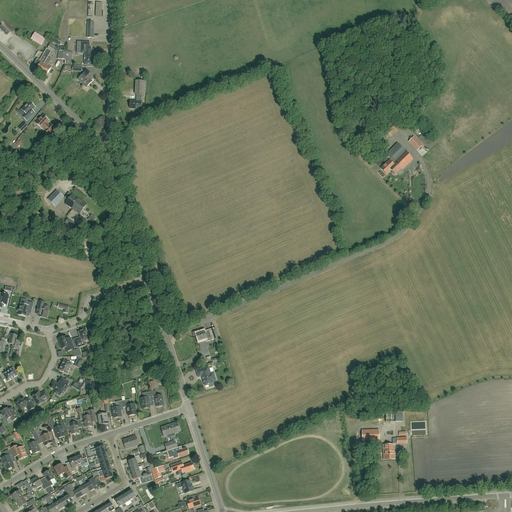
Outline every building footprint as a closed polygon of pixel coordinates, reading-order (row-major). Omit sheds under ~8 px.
[(2,25),(0,26),(0,29),(6,35),(9,32),(2,25)] [(31,39),(41,45),(45,39),(35,33),(31,39)] [(56,54),(60,48),(57,46),(56,48),(50,44),(47,49),(56,54)] [(85,48),(84,61),(85,61),(85,65),(84,65),(90,65),(93,65),(93,62),(96,63),(96,60),(96,54),(91,54),(91,48),(85,48)] [(48,66),(52,59),(48,57),(51,52),(46,50),(40,61),(37,59),(33,66),(37,70),(46,76),(51,68),(48,66)] [(71,66),(72,53),(59,51),(58,60),(65,61),(65,65),(71,66)] [(90,80),(93,78),(90,75),(87,71),(84,74),(78,80),(86,88),(92,82),(90,80)] [(146,82),(137,81),(136,95),(136,102),(130,101),(130,109),(141,110),(141,102),(141,96),(145,96),(146,82)] [(26,121),(31,116),(35,113),(32,110),(35,108),(30,102),(22,110),(25,114),(22,117),(26,121)] [(41,129),(42,128),(49,134),(54,129),(50,125),(49,127),(46,124),(49,121),(43,116),(36,124),(41,129)] [(383,128),(385,131),(383,133),(386,138),(389,136),(390,137),(392,136),(391,134),(393,133),(394,134),(398,132),(390,122),(383,128)] [(19,128),(22,132),(27,126),(24,123),(19,128)] [(414,137),(409,142),(417,151),(422,146),(414,137)] [(402,170),(413,159),(397,144),(386,155),(394,163),(393,164),(389,161),(381,169),(387,175),(391,171),(393,172),(392,173),(392,174),(393,175),(394,175),(395,174),(395,175),(401,169),(402,170)] [(55,207),(64,198),(56,191),(48,200),(55,207)] [(87,205),(78,199),(73,195),(66,204),(80,214),(87,205)] [(35,226),(41,215),(29,209),(21,225),(30,229),(32,224),(35,226)] [(56,225),(58,219),(48,215),(47,218),(46,217),(45,220),(56,225)] [(0,308),(1,309),(2,305),(6,305),(6,306),(6,305),(7,301),(9,295),(2,294),(1,298),(0,297),(0,308)] [(26,306),(21,304),(20,309),(19,309),(18,309),(17,310),(17,311),(17,312),(18,313),(19,313),(18,315),(26,317),(27,313),(28,309),(32,310),(33,303),(27,302),(26,306)] [(36,314),(40,315),(39,317),(46,319),(49,307),(45,306),(45,303),(39,302),(36,314)] [(214,340),(218,339),(217,334),(215,328),(211,330),(209,331),(208,331),(204,332),(207,339),(206,339),(207,342),(214,340)] [(77,348),(85,346),(87,345),(85,342),(89,341),(87,337),(89,337),(86,329),(82,330),(83,331),(79,333),(80,338),(74,340),(77,348)] [(198,337),(199,339),(199,341),(206,339),(207,339),(204,332),(197,335),(198,337)] [(18,350),(19,343),(20,342),(16,341),(17,336),(11,335),(9,344),(12,345),(11,349),(18,350)] [(74,349),(71,342),(70,338),(67,340),(66,337),(58,340),(62,349),(65,348),(67,352),(74,349)] [(83,362),(78,359),(74,366),(80,369),(83,362)] [(59,371),(67,375),(72,365),(64,361),(59,371)] [(209,367),(196,371),(198,378),(202,377),(205,387),(209,385),(210,388),(214,387),(213,384),(214,384),(213,382),(216,381),(214,373),(211,374),(209,367)] [(8,382),(18,376),(17,375),(18,374),(16,371),(15,372),(13,368),(3,375),(8,382)] [(66,387),(69,383),(62,378),(58,384),(54,382),(52,384),(53,385),(51,389),(55,391),(54,393),(59,396),(61,392),(62,393),(64,390),(63,389),(65,386),(66,387)] [(38,406),(41,404),(44,402),(44,401),(49,398),(45,392),(40,395),(39,393),(36,395),(35,394),(33,395),(33,396),(32,397),(38,406)] [(150,393),(152,401),(155,400),(156,407),(157,407),(158,408),(161,407),(162,406),(163,406),(162,396),(156,397),(155,392),(150,393)] [(143,394),(143,399),(141,399),(142,409),(144,409),(145,410),(148,409),(149,408),(150,408),(149,401),(152,401),(150,393),(146,393),(143,394)] [(122,402),(123,408),(127,407),(128,416),(136,415),(134,405),(131,405),(130,400),(125,401),(124,397),(121,398),(122,402)] [(28,399),(25,401),(24,398),(21,400),(20,398),(17,401),(18,402),(15,404),(20,411),(27,406),(28,408),(27,409),(29,411),(34,408),(28,399)] [(122,402),(116,403),(117,408),(112,409),(114,418),(122,417),(120,409),(123,409),(123,408),(122,402)] [(12,408),(8,410),(8,408),(2,412),(3,415),(4,418),(5,418),(7,420),(10,418),(12,421),(18,418),(14,412),(12,408)] [(396,422),(400,422),(400,412),(402,412),(402,411),(402,409),(398,409),(396,409),(396,412),(386,412),(386,414),(386,424),(396,424),(396,422)] [(84,412),(85,417),(84,417),(85,427),(93,426),(92,421),(95,420),(94,410),(89,411),(84,412)] [(100,425),(108,424),(106,414),(98,415),(100,425)] [(71,419),(66,420),(65,420),(67,429),(71,429),(71,431),(72,435),(79,433),(78,428),(82,428),(81,420),(76,421),(76,423),(71,424),(71,419)] [(56,428),(53,420),(48,421),(51,430),(54,429),(57,439),(65,436),(63,431),(66,430),(64,422),(59,423),(60,427),(56,428)] [(164,437),(179,432),(180,432),(179,427),(177,428),(176,425),(170,427),(170,426),(162,429),(164,437)] [(34,427),(35,430),(39,439),(42,438),(45,446),(47,447),(49,446),(49,444),(52,443),(48,434),(44,436),(42,431),(40,432),(37,426),(34,427)] [(39,439),(35,430),(32,432),(35,440),(29,443),(33,454),(40,451),(36,441),(39,440),(39,439)] [(372,439),(379,439),(379,434),(379,430),(372,430),(362,431),(362,440),(372,439)] [(126,449),(138,445),(136,438),(130,439),(123,441),(126,449)] [(167,451),(172,449),(177,447),(176,444),(174,444),(174,442),(165,445),(167,451)] [(384,460),(389,460),(395,460),(395,445),(383,446),(384,460)] [(23,447),(20,449),(19,446),(11,449),(15,457),(18,456),(20,460),(27,457),(23,447)] [(98,455),(105,453),(103,447),(91,450),(92,453),(97,452),(98,455)] [(176,449),(176,448),(167,451),(168,455),(172,454),(174,459),(179,458),(189,454),(187,449),(182,450),(177,452),(176,452),(175,449),(176,449)] [(11,451),(8,452),(3,454),(5,458),(2,459),(6,470),(14,467),(12,463),(16,462),(11,451)] [(105,453),(98,455),(99,458),(94,460),(95,463),(107,459),(105,453)] [(75,458),(78,466),(81,465),(82,468),(88,465),(87,460),(83,462),(81,456),(75,458)] [(78,466),(75,458),(69,461),(72,466),(68,468),(70,473),(77,470),(75,468),(78,466)] [(107,459),(95,463),(96,466),(101,464),(102,467),(109,465),(107,459)] [(130,468),(138,465),(136,459),(128,462),(130,468)] [(192,463),(183,466),(182,463),(171,466),(173,473),(182,470),(183,473),(194,470),(194,469),(195,468),(194,464),(192,464),(192,463)] [(72,476),(67,468),(65,464),(62,466),(62,465),(55,468),(59,476),(63,474),(66,479),(72,476)] [(109,465),(102,467),(103,471),(98,472),(99,475),(111,471),(109,465)] [(138,465),(130,468),(132,474),(140,471),(138,465)] [(153,477),(154,479),(156,478),(161,477),(160,473),(158,467),(153,468),(151,469),(153,476),(153,477)] [(146,469),(147,474),(142,475),(143,479),(152,477),(149,468),(146,469)] [(45,483),(48,488),(53,485),(50,481),(54,479),(49,471),(48,472),(47,472),(46,472),(45,472),(45,473),(44,474),(45,474),(44,475),(48,481),(45,483)] [(111,471),(99,475),(100,478),(105,476),(106,480),(113,477),(111,471)] [(140,471),(132,474),(134,480),(142,477),(140,471)] [(92,487),(97,484),(94,478),(88,481),(90,483),(87,485),(84,479),(85,479),(83,476),(79,478),(81,481),(84,486),(88,493),(94,490),(92,487)] [(48,488),(45,483),(44,482),(42,483),(40,481),(39,481),(37,478),(31,481),(33,486),(35,485),(37,489),(41,486),(44,490),(45,490),(48,488)] [(155,481),(157,489),(160,488),(158,482),(164,480),(163,478),(155,481)] [(192,487),(190,481),(182,483),(177,485),(178,489),(183,487),(185,494),(194,491),(192,487)] [(88,493),(84,486),(79,490),(83,496),(88,493)] [(15,502),(23,497),(21,494),(23,493),(20,489),(14,494),(14,495),(12,496),(15,502)] [(83,496),(79,490),(73,493),(77,500),(83,496)] [(126,494),(130,501),(133,499),(135,503),(138,502),(136,498),(131,490),(126,494)] [(56,511),(62,509),(58,502),(54,504),(51,499),(53,497),(51,494),(47,496),(56,511)] [(121,497),(125,504),(130,501),(126,494),(121,497)] [(56,511),(47,496),(42,499),(44,503),(46,501),(50,507),(47,509),(46,507),(44,509),(45,511),(56,511)] [(73,502),(71,499),(69,496),(64,499),(68,506),(70,504),(71,505),(73,503),(73,502)] [(23,497),(15,502),(19,508),(27,503),(23,497)] [(125,504),(121,497),(115,500),(120,507),(122,506),(124,508),(127,507),(125,504)] [(201,506),(198,498),(187,502),(189,511),(194,511),(193,510),(196,509),(196,508),(201,506)] [(58,502),(62,509),(68,506),(64,499),(58,502)] [(105,506),(108,511),(111,511),(112,511),(115,510),(111,503),(105,506)]
